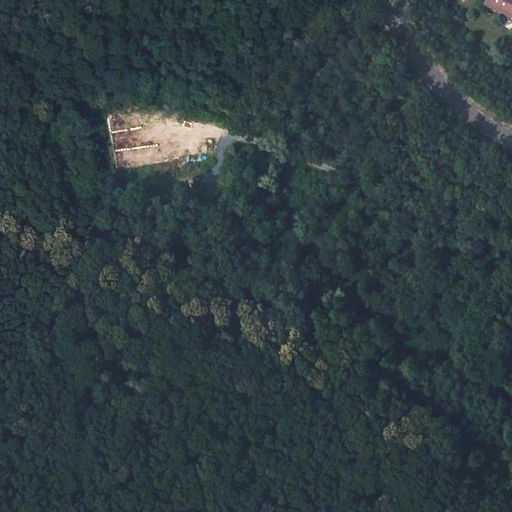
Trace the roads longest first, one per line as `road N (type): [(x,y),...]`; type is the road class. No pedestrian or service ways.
road 1 (track): [(511,248),(449,229),(363,180),(248,135)]
road 2 (secondary): [(511,139),(460,111),(410,49),(391,0)]
